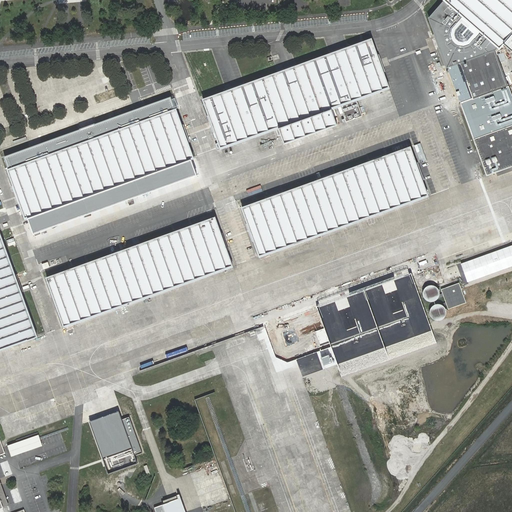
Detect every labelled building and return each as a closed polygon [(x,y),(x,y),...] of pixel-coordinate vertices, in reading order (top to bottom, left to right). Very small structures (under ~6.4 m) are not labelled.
[(446,69),(448,69),(497,50),(503,42),(511,49),(511,0),(442,0),(444,2),(428,19),(446,69)] [(372,39),(203,100),(221,149),(279,128),(285,144),(338,125),(332,108),(389,88),(372,39)] [(511,95),(497,50),(448,69),(486,176),(511,166),(511,95)] [(176,109),(7,170),(25,221),(194,159),(176,109)] [(410,147),(242,207),(259,257),(427,197),(410,147)] [(215,217),(47,277),(64,326),(232,267),(215,217)] [(0,350),(38,337),(0,231),(0,350)] [(511,245),(461,264),(468,283),(511,266),(511,245)] [(412,273),(317,307),(338,365),(432,332),(412,273)] [(458,283),(441,289),(449,309),(466,302),(458,283)] [(121,408),(92,418),(110,470),(139,460),(121,408)] [(0,441),(0,511),(25,511),(25,510),(18,511),(0,511),(0,508),(9,505),(0,480),(0,455),(4,454),(0,441)] [(184,511),(180,499),(162,505),(164,511),(184,511)]
